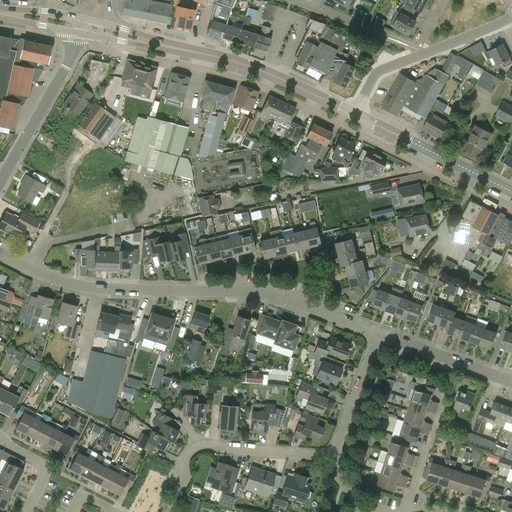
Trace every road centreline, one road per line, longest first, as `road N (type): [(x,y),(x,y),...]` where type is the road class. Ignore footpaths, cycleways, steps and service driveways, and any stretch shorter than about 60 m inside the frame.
road 1 (residential): [(378,334),(273,295),(87,288),(0,253)]
road 2 (secondary): [(354,114),(265,72),(171,47)]
road 3 (residential): [(354,114),(383,68),(511,16)]
road 4 (residential): [(173,485),(204,446),(330,456)]
road 5 (secondary): [(511,192),(354,114)]
road 6 (residential): [(0,181),(83,34)]
road 7 (residential): [(511,382),(378,334)]
road 8 (residential): [(330,456),(378,334)]
